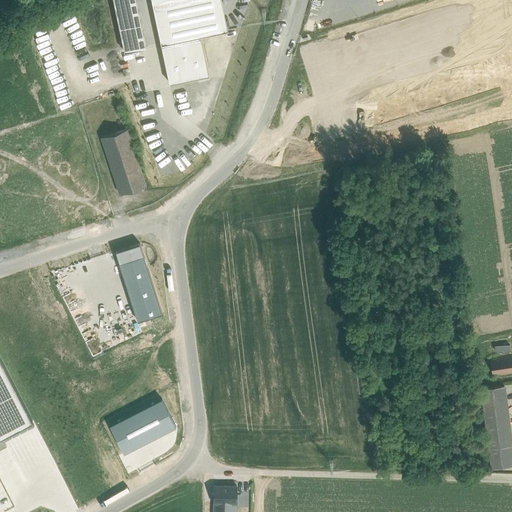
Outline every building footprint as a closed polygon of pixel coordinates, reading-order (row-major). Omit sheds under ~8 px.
[(113,0),(122,40),(144,35),(136,0),(113,0)] [(201,36),(228,30),(221,0),(152,0),(161,44),(201,36)] [(144,35),(122,40),(125,51),(146,47),(144,35)] [(201,36),(161,44),(170,83),(209,75),(201,36)] [(0,56),(0,203),(70,175),(6,54),(0,56)] [(115,132),(102,136),(107,154),(120,194),(146,186),(127,128),(115,132)] [(138,319),(162,312),(140,243),(116,250),(138,319)] [(511,354),(489,357),(493,377),(511,373),(511,354)] [(0,435),(32,419),(0,356),(0,435)] [(504,385),(480,388),(486,434),(510,431),(504,385)] [(176,426),(161,397),(109,424),(124,453),(176,426)] [(510,431),(486,434),(488,447),(511,444),(510,431)] [(511,444),(488,447),(491,468),(511,464),(511,444)] [(237,485),(214,485),(214,502),(235,502),(236,502),(237,485)] [(368,511),(369,503),(284,501),(284,511),(368,511)] [(234,511),(235,502),(214,502),(214,511),(234,511)]
